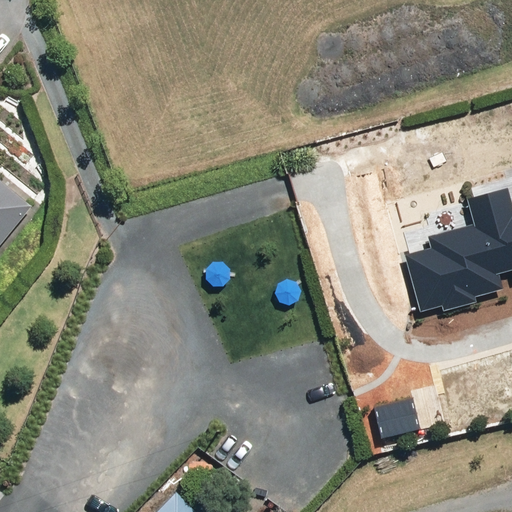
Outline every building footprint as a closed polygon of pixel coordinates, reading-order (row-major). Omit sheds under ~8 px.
[(511,116),(485,124),(494,157),(511,151),(511,116)] [(0,248),(33,208),(0,181),(0,248)] [(430,249),(403,256),(418,315),(440,310),(441,314),(476,304),(475,300),(503,292),(499,276),(511,273),(511,275),(511,212),(506,190),(467,202),(473,227),(427,238),(430,249)] [(252,390),(213,402),(222,434),(262,422),(252,390)] [(350,468),(327,449),(301,480),(311,490),(323,500),(350,468)] [(311,449),(305,455),(311,460),(316,455),(311,449)] [(302,485),(281,510),(283,511),(312,511),(322,501),(302,485)] [(184,511),(158,487),(134,511),(184,511)]
